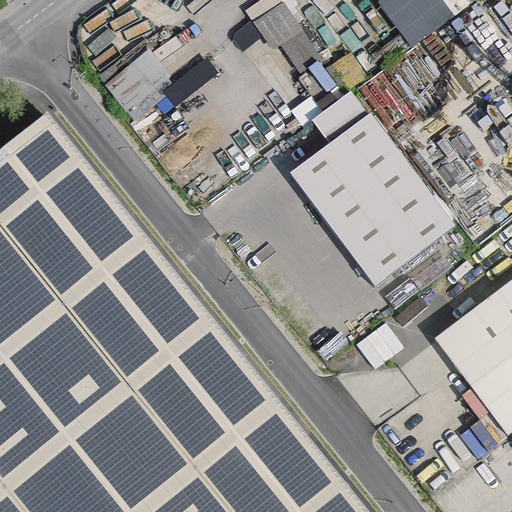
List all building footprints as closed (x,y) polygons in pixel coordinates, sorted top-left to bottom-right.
[(282,0),(264,0),(249,10),(274,50),(284,44),(304,74),(322,61),(282,0)] [(444,0),(383,0),(380,2),(413,47),(456,16),(444,0)] [(444,0),(456,16),(477,0),(444,0)] [(171,78),(150,51),(106,85),(127,113),(171,78)] [(331,149),(292,179),(376,290),(455,230),(353,96),(314,126),(331,149)] [(0,154),(0,511),(370,511),(49,114),(0,154)] [(511,286),(437,344),(511,438),(511,286)]
